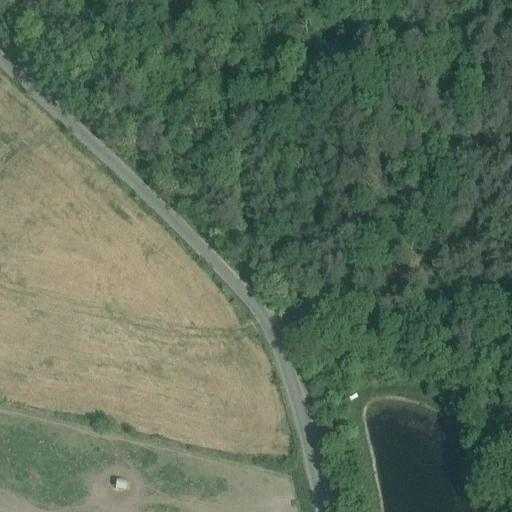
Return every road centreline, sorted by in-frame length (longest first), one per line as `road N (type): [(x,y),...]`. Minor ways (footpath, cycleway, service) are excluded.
road 1 (unclassified): [(0,55),(268,314),(329,511)]
road 2 (track): [(268,314),(256,211),(262,161),(273,125),(335,54),(356,0)]
